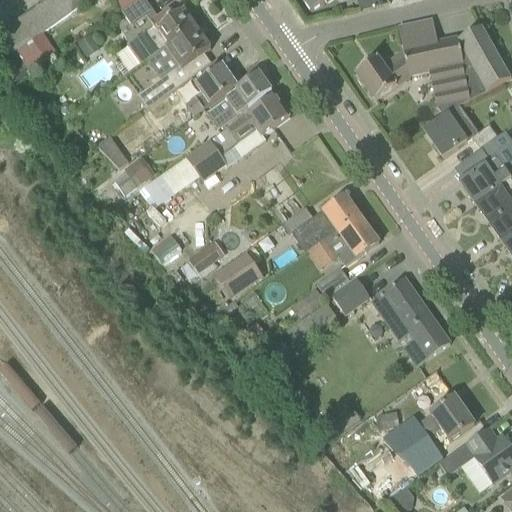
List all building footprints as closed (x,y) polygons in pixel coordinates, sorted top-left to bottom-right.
[(28,47),(85,6),(81,0),(53,0),(0,36),(0,48),(9,60),(18,54),(28,47)] [(154,15),(144,0),(123,16),(133,30),(147,20),(154,15)] [(300,0),(311,15),(326,5),(327,7),(337,0),(336,0),(300,0)] [(360,13),(383,8),(381,0),(358,0),(357,0),(360,12),(360,13)] [(127,49),(141,68),(148,63),(149,65),(166,53),(196,31),(184,14),(175,20),(170,12),(151,26),(154,30),(127,49)] [(459,44),(458,41),(438,45),(433,24),(399,32),(405,62),(390,74),(387,70),(384,71),(377,62),(356,77),(376,105),(411,80),(429,76),(437,113),(445,121),(450,118),(460,111),(471,105),(511,82),(483,30),(459,44)] [(166,53),(179,71),(137,100),(147,113),(212,67),(205,57),(211,53),(196,31),(166,53)] [(92,39),(78,48),(88,62),(101,53),(92,39)] [(28,47),(18,54),(33,75),(43,68),(28,47)] [(237,90),(223,69),(196,88),(203,98),(186,109),(194,120),(237,90)] [(259,78),(236,94),(237,95),(236,96),(237,96),(208,117),(219,132),(272,95),(259,76),(258,77),(259,78)] [(290,121),(290,120),(275,99),(161,182),(145,193),(158,212),(174,200),(201,181),(204,187),(227,170),(228,172),(266,144),(264,140),(290,121)] [(71,115),(71,111),(69,107),(64,106),(60,109),(60,114),(63,117),(67,118),(71,115)] [(425,135),(445,162),(469,146),(468,145),(450,118),(445,121),(425,135)] [(481,153),(498,141),(491,130),(479,138),(473,142),(481,153)] [(54,137),(52,134),(42,141),(49,150),(54,147),(54,137)] [(506,152),(498,141),(481,153),(488,164),(490,163),(496,159),(506,152)] [(111,142),(98,150),(118,176),(121,174),(130,167),(111,142)] [(490,163),(493,168),(488,171),(487,169),(462,187),(476,207),(511,181),(511,168),(505,173),(499,164),(496,159),(490,163)] [(125,174),(126,176),(119,181),(128,194),(136,189),(138,191),(156,178),(143,161),(125,174)] [(490,227),(511,211),(511,181),(476,207),(490,227)] [(292,237),(304,229),(318,249),(325,244),(361,220),(346,200),(313,222),(306,212),(285,227),(292,237)] [(504,247),(511,241),(511,211),(490,227),(504,247)] [(325,244),(336,262),(339,262),(344,270),(380,247),(361,220),(325,244)] [(155,258),(162,268),(182,253),(174,243),(155,258)] [(198,278),(214,267),(216,266),(206,252),(189,265),(198,278)] [(220,275),(237,300),(255,287),(238,263),(220,275)] [(197,278),(188,267),(181,272),(189,284),(197,278)] [(331,298),(350,285),(341,271),(317,288),(328,303),(332,300),(331,298)] [(331,298),(332,300),(345,318),(370,301),(356,281),(351,285),(350,285),(331,298)] [(451,347),(405,282),(371,305),(399,345),(409,337),(414,344),(403,351),(416,371),(451,347)] [(304,303),(293,312),(301,323),(312,315),(304,303)] [(327,307),(301,326),(287,336),(300,354),(310,348),(340,326),(327,307)] [(257,327),(243,337),(253,351),(267,341),(257,327)] [(433,410),(453,399),(439,375),(414,390),(422,405),(428,401),(433,410)] [(416,451),(441,434),(449,446),(475,428),(455,400),(429,418),(430,420),(417,429),(418,430),(406,437),(416,451)] [(400,430),(397,415),(381,419),(384,433),(400,430)] [(495,487),(507,479),(511,475),(511,452),(507,446),(501,450),(489,433),(440,468),(448,480),(475,461),(495,487)] [(404,472),(371,489),(378,502),(410,485),(404,472)] [(396,511),(412,511),(414,501),(407,491),(390,502),(396,511)] [(511,511),(511,495),(502,502),(509,511),(511,511)]
